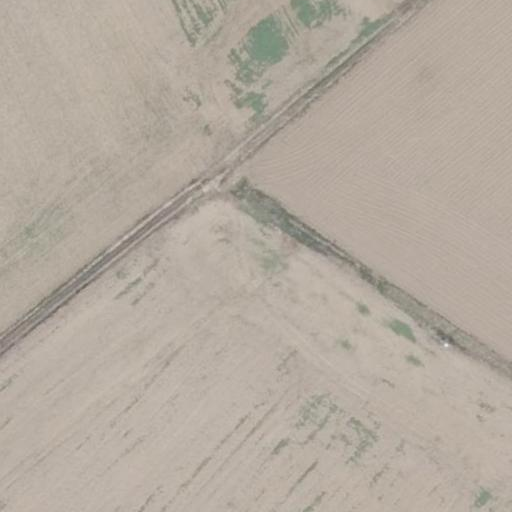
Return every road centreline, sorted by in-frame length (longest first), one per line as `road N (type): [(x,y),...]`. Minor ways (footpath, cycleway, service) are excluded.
road 1 (track): [(0,343),(417,0)]
road 2 (track): [(511,379),(213,172)]
